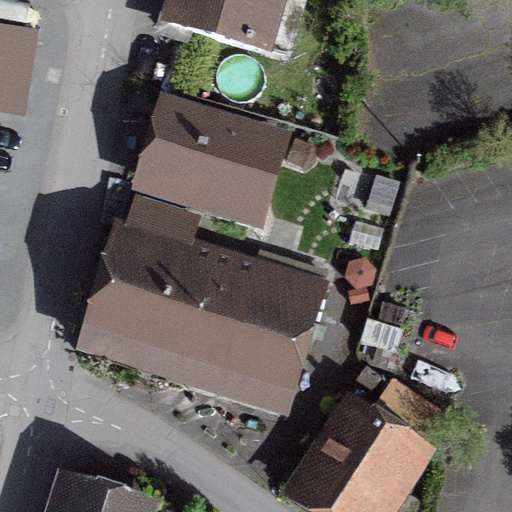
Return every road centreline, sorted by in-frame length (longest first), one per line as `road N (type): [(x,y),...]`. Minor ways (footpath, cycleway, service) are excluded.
road 1 (residential): [(37,402),(107,0)]
road 2 (residential): [(257,511),(141,435),(37,402)]
